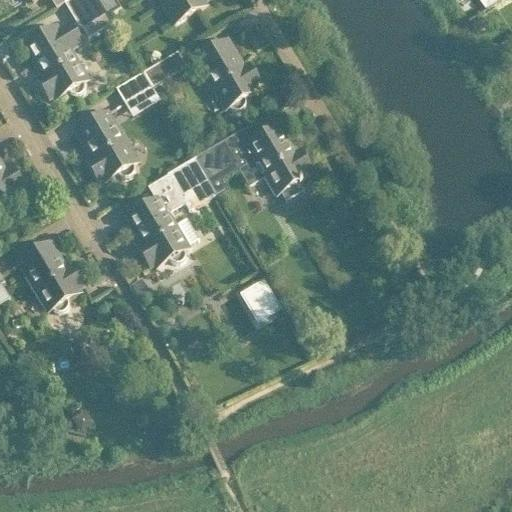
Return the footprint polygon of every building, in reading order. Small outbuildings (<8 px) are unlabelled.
[(49,0),(56,11),(65,6),(64,6),(73,0),(49,0)] [(109,19),(98,0),(73,0),(64,6),(65,6),(80,31),(81,30),(88,42),(114,26),(109,19)] [(98,0),(109,19),(121,11),(114,0),(98,0)] [(158,0),(175,27),(206,9),(204,5),(209,2),(207,0),(158,0)] [(59,36),(56,30),(25,49),(43,80),(38,83),(50,102),(55,99),(57,102),(69,95),(72,98),(76,100),(80,99),(83,97),(86,94),(86,90),(85,86),(88,84),(69,51),(72,49),(73,51),(82,46),(71,28),(59,36)] [(196,63),(226,113),(229,111),(232,114),(236,115),(240,115),(244,113),(246,110),(247,106),(246,101),(257,94),(255,91),(260,88),(249,68),(244,71),(227,44),(196,63)] [(178,55),(143,76),(152,91),(187,70),(178,55)] [(116,92),(125,107),(152,91),(143,76),(116,92)] [(137,166),(107,116),(76,135),(93,162),(87,165),(99,184),(104,181),(106,185),(118,178),(121,181),(125,182),(129,182),(132,180),(135,176),(135,172),(134,168),(137,166)] [(277,199),(281,197),(284,200),(287,201),(291,201),(295,199),(297,196),(298,192),(297,187),(309,180),(306,177),(312,174),(300,154),(295,157),(293,154),(291,155),(287,148),(289,147),(279,130),(237,154),(246,169),(239,173),(249,190),(266,180),(277,199)] [(238,167),(224,144),(195,162),(209,184),(238,167)] [(167,178),(181,201),(209,184),(195,162),(167,178)] [(0,217),(4,217),(8,215),(10,211),(10,207),(9,203),(19,198),(17,194),(24,190),(12,171),(5,175),(0,166),(0,217)] [(155,267),(157,271),(169,263),(173,267),(176,268),(180,267),(184,265),(186,262),(187,258),(185,254),(189,252),(159,202),(145,210),(128,220),(144,248),(139,251),(150,270),(155,267)] [(14,268),(44,318),(52,313),(55,316),(58,317),(63,317),(66,315),(68,312),(69,308),(68,303),(80,296),(78,293),(83,289),(72,270),(67,273),(50,246),(14,268)] [(5,286),(0,277),(0,307),(10,302),(2,287),(5,286)] [(259,289),(243,298),(257,322),(273,312),(259,289)]
